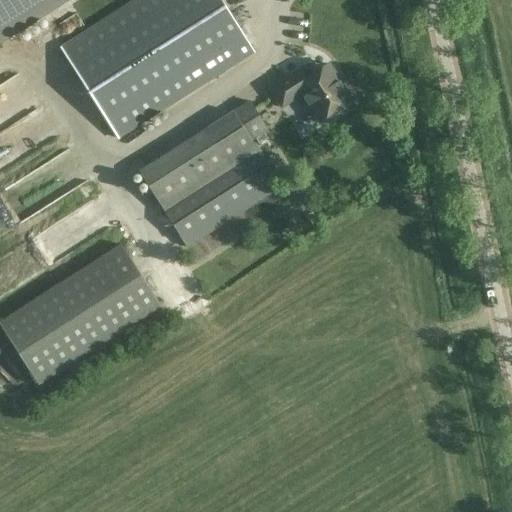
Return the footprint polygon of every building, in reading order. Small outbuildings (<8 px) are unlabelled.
[(0,0),(0,39),(61,0),(0,0)] [(254,52),(220,0),(137,0),(61,48),(118,139),(254,52)] [(316,73),(310,64),(270,89),(282,108),(302,95),(319,123),(353,101),(342,85),(339,87),(326,67),(316,73)] [(207,129),(139,172),(165,213),(188,248),(281,187),(277,180),(265,162),(252,142),(268,131),(249,102),(207,129)] [(0,187),(0,210),(7,226),(59,202),(43,168),(0,187)] [(162,308),(122,245),(0,322),(0,325),(39,386),(162,308)]
